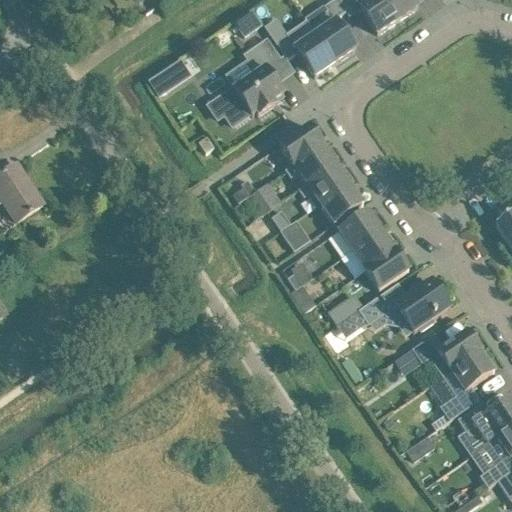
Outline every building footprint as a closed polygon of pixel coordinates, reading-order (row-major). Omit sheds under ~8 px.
[(334,0),(336,2),(346,16),(349,21),(360,13),(377,38),(398,24),(380,0),(334,0)] [(380,0),(398,24),(418,11),(410,0),(380,0)] [(325,30),(315,38),(335,67),(355,54),(335,24),(346,16),(336,2),(324,10),(327,15),(319,20),(325,30)] [(252,15),(235,27),(244,40),(259,30),(254,23),(256,22),(252,15)] [(335,67),(315,38),(296,51),(290,42),(277,51),(286,64),(298,56),(315,81),(335,67)] [(233,92),(208,109),(217,122),(224,118),(232,129),(250,117),(252,119),(256,117),(258,119),(275,107),(273,104),(283,98),(277,88),(265,72),(280,61),(267,42),(243,58),(246,63),(255,77),(234,92),(233,92)] [(155,79),(147,85),(157,100),(165,94),(155,79)] [(279,149),(292,169),(293,169),(322,149),(309,129),(279,149)] [(214,150),(208,141),(200,147),(206,156),(214,150)] [(298,177),(306,188),(306,189),(336,168),(322,149),(293,169),(292,169),(284,174),(290,182),(298,177)] [(0,205),(12,224),(15,227),(26,219),(43,208),(33,193),(31,195),(15,170),(17,168),(16,167),(0,177),(0,205)] [(311,196),(319,208),(349,188),(336,168),(306,189),(306,188),(298,193),(303,202),(311,196)] [(255,195),(247,184),(241,188),(243,191),(249,199),(255,195)] [(363,208),(349,188),(320,209),(333,228),(363,208)] [(243,191),(232,199),(238,207),(249,199),(243,191)] [(256,195),(255,195),(249,199),(257,212),(265,207),(256,195)] [(511,201),(496,212),(503,222),(495,228),(511,253),(511,201)] [(338,235),(352,255),(381,235),(367,215),(338,235)] [(287,231),(278,217),(271,222),(280,235),(287,231)] [(280,236),(288,247),(295,243),(287,231),(280,236)] [(352,255),(365,274),(394,254),(381,235),(352,255)] [(394,254),(365,274),(378,295),(408,274),(394,254)] [(319,278),(311,266),(304,271),(312,282),(319,278)] [(432,323),(449,312),(430,284),(406,301),(397,287),(358,314),(368,329),(383,318),(386,321),(400,324),(403,322),(413,336),(418,333),(420,335),(433,326),(432,323)] [(327,301),(319,289),(312,294),(320,306),(327,301)] [(350,320),(341,308),(328,317),(336,329),(350,320)] [(429,362),(442,381),(480,355),(466,335),(443,351),(434,338),(411,353),(421,368),(429,362)] [(480,355),(442,381),(455,400),(439,411),(449,425),(479,404),(470,391),(494,375),(480,355)] [(488,448),(496,442),(495,442),(511,430),(511,402),(511,401),(488,417),(481,407),(457,424),(468,439),(476,441),(481,438),(488,448)] [(487,492),(497,486),(497,485),(511,474),(511,430),(495,442),(496,442),(508,460),(479,481),(487,492)] [(428,439),(417,446),(423,455),(434,448),(428,439)] [(511,502),(511,474),(497,485),(497,486),(510,504),(511,502)]
